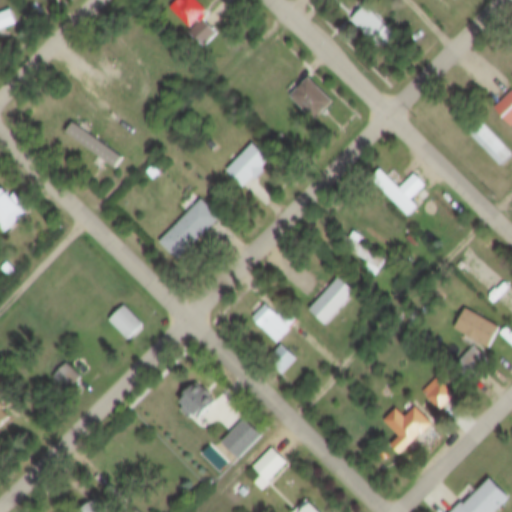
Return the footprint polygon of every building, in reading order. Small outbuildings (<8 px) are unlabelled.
[(188,0),(196,0),(209,13),(204,18),(218,31),(201,48),(188,34),(195,27),(175,8),(183,0),(187,0),(188,1),(188,0)] [(370,6),(395,30),(380,46),(355,22),(370,6)] [(0,15),(15,10),(20,25),(0,32),(0,15)] [(313,79),(336,101),(318,119),(295,97),(313,79)] [(511,94),(511,126),(496,110),(511,94)] [(476,115),(511,152),(511,158),(503,166),(465,125),(476,115)] [(102,156),(70,134),(78,123),(126,157),(118,168),(108,161),(103,169),(96,164),(102,156)] [(266,168),(269,170),(260,179),(257,177),(248,187),(231,171),(259,143),(275,159),(266,168)] [(404,190),(419,174),(429,184),(420,193),(426,199),(420,205),(422,207),(412,217),(376,181),(385,171),(404,190)] [(0,197),(10,188),(33,211),(17,226),(0,209),(0,197)] [(206,200),(225,219),(183,261),(164,243),(206,200)] [(362,244),(388,260),(378,277),(366,270),(370,264),(338,244),(344,234),(352,238),(356,232),(366,237),(362,244)] [(342,278),(359,293),(331,326),(313,311),(342,278)] [(128,306),(148,325),(133,341),(113,321),(128,306)] [(281,318),(289,310),(300,320),(292,328),(293,329),(280,343),(256,319),(269,306),(281,318)] [(458,329),(469,308),(502,326),(490,347),(458,329)] [(284,344),(300,360),(284,376),(268,360),(284,344)] [(476,346),(488,359),(471,376),(459,364),(476,346)] [(69,365),(84,379),(70,393),(56,379),(69,365)] [(439,378),(457,396),(442,410),(424,392),(439,378)] [(197,413),(192,419),(183,410),(189,405),(182,398),(197,383),(217,403),(203,418),(197,413)] [(0,387),(22,410),(4,429),(0,425),(0,387)] [(419,409),(434,424),(412,446),(388,422),(400,410),(409,419),(419,409)] [(248,419),(264,435),(241,459),(225,443),(248,419)] [(274,449),(290,465),(264,491),(248,476),(274,449)] [(496,479),(511,494),(511,500),(500,511),(456,511),(464,504),(468,508),(496,479)] [(98,498),(108,511),(84,511),(83,510),(98,498)] [(294,511),(308,498),(322,511),(294,511)]
